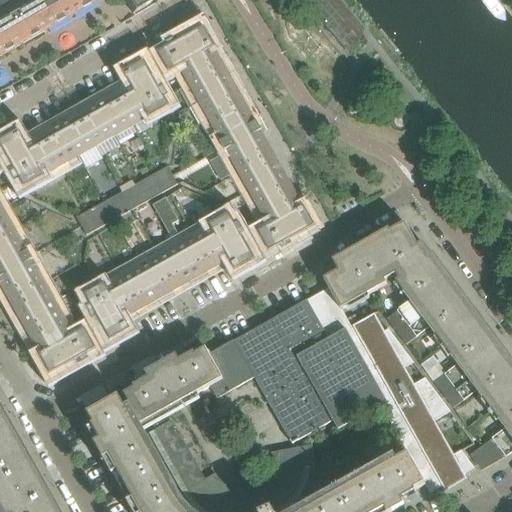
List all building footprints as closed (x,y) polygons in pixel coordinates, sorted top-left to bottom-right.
[(0,0),(0,57),(53,27),(98,2),(98,1),(97,0),(0,0)] [(123,0),(132,14),(152,2),(154,5),(160,2),(158,0),(123,0)] [(331,0),(304,0),(318,17),(351,56),(361,36),(331,0)] [(180,69),(214,50),(215,49),(212,44),(209,46),(202,35),(206,33),(204,30),(198,33),(196,28),(175,40),(177,44),(158,55),(169,75),(180,69)] [(190,87),(224,68),(214,50),(180,69),(190,87)] [(169,109),(159,90),(163,87),(151,67),(147,69),(144,63),(124,74),(130,85),(149,118),(150,120),(169,109)] [(199,104),(234,85),(224,68),(190,87),(199,104)] [(149,118),(130,85),(113,95),(132,128),(149,118)] [(210,122),(244,103),(234,85),(199,104),(210,122)] [(132,128),(113,95),(96,104),(114,138),(132,128)] [(263,138),(244,103),(210,122),(219,139),(236,129),(246,147),(263,138)] [(114,138),(96,104),(78,114),(97,148),(114,138)] [(97,148),(78,114),(60,125),(78,158),(97,148)] [(78,158),(60,125),(42,134),(61,168),(78,158)] [(273,156),(263,138),(246,147),(236,129),(219,139),(239,175),(273,156)] [(44,178),(44,177),(25,144),(19,133),(0,143),(0,145),(3,150),(0,151),(0,154),(10,173),(14,171),(25,190),(44,178)] [(61,168),(42,134),(25,144),(44,177),(61,168)] [(249,192),(283,173),(273,156),(239,175),(230,180),(233,186),(242,180),(249,192)] [(221,181),(231,176),(221,158),(211,164),(221,181)] [(173,178),(168,169),(156,175),(161,184),(173,178)] [(259,210),(293,191),(283,173),(249,192),(259,210)] [(161,184),(156,175),(144,182),(149,191),(161,184)] [(178,186),(173,178),(161,184),(166,193),(178,186)] [(149,191),(144,182),(135,187),(133,188),(138,197),(149,191)] [(166,193),(161,184),(149,191),(154,200),(166,193)] [(138,197),(133,188),(122,194),(127,203),(138,197)] [(154,200),(149,191),(138,197),(143,206),(150,202),(154,200)] [(269,228),(303,209),(293,191),(259,210),(269,228)] [(127,203),(122,194),(112,200),(117,209),(127,203)] [(143,206),(138,197),(127,203),(132,212),(143,206)] [(153,206),(175,246),(182,242),(173,226),(179,222),(166,199),(153,206)] [(117,209),(112,200),(108,202),(101,206),(106,215),(117,209)] [(132,212),(127,203),(117,209),(122,218),(132,212)] [(106,215),(101,206),(89,213),(94,222),(106,215)] [(310,231),(315,228),(313,225),(310,226),(304,215),(307,213),(304,208),(303,209),(269,228),(258,234),(269,254),(289,243),(291,247),(312,235),(310,231)] [(122,218),(117,209),(106,215),(111,224),(118,220),(122,218)] [(0,235),(13,228),(4,211),(0,213),(0,235)] [(94,222),(89,213),(77,219),(82,228),(94,222)] [(111,224),(106,215),(94,222),(99,230),(111,224)] [(256,254),(244,233),(240,235),(229,216),(211,226),(230,262),(229,262),(235,273),(255,262),(252,256),(256,254)] [(99,230),(94,222),(82,228),(87,237),(99,230)] [(425,260),(405,225),(375,242),(374,239),(364,245),(365,247),(334,265),(339,273),(324,281),(329,290),(339,308),(369,291),(371,295),(387,286),(385,282),(397,276),(399,280),(425,260)] [(230,262),(211,226),(193,236),(212,272),(229,262),(230,262)] [(34,265),(13,228),(0,235),(0,260),(7,256),(18,275),(34,265)] [(212,272),(193,236),(182,242),(175,246),(194,281),(212,272)] [(194,281),(175,246),(157,257),(176,292),(194,281)] [(45,284),(34,265),(18,275),(7,256),(0,260),(0,283),(11,304),(45,284)] [(480,321),(460,294),(462,293),(436,258),(434,259),(432,256),(425,260),(399,280),(409,294),(406,297),(410,303),(397,313),(398,313),(387,321),(406,346),(416,338),(417,338),(430,329),(434,335),(438,333),(447,345),(480,321)] [(176,292),(157,257),(139,266),(159,301),(176,292)] [(159,301),(139,266),(122,276),(141,311),(159,301)] [(141,311),(122,276),(104,287),(123,321),(124,321),(141,311)] [(21,321),(55,302),(45,284),(11,304),(21,321)] [(123,321),(104,287),(85,297),(96,316),(92,318),(104,339),(108,337),(111,343),(131,331),(124,321),(123,321)] [(338,432),(381,407),(386,405),(415,456),(410,458),(425,487),(430,495),(474,470),(461,452),(454,458),(435,424),(450,414),(425,380),(414,386),(405,369),(414,365),(388,331),(385,333),(375,316),(377,316),(376,314),(351,329),(339,308),(329,290),(234,343),(209,356),(223,380),(210,387),(217,399),(254,378),(292,445),(333,422),(338,432)] [(31,339),(65,320),(55,302),(21,321),(31,339)] [(41,356),(74,337),(65,320),(31,339),(41,356)] [(511,360),(511,358),(502,346),(500,348),(480,321),(447,345),(456,358),(453,360),(458,367),(445,376),(445,377),(434,385),(453,410),(464,402),(477,393),(482,399),(485,396),(495,409),(511,396),(511,360)] [(77,361),(96,351),(85,331),(74,337),(41,356),(39,356),(51,376),(56,373),(58,377),(80,365),(77,361)] [(397,511),(405,508),(401,500),(425,487),(410,458),(409,456),(397,462),(395,457),(380,465),(377,460),(331,486),(309,479),(308,473),(313,471),(314,459),(312,446),(274,454),(274,457),(274,464),(272,471),(269,478),(264,483),(258,488),(252,491),(244,493),(237,493),(236,504),(229,502),(221,499),(214,495),(208,489),(203,482),(170,422),(141,439),(133,424),(139,421),(142,426),(210,387),(223,380),(209,356),(206,350),(181,364),(177,357),(145,374),(150,382),(89,416),(103,441),(95,445),(113,477),(120,473),(136,500),(128,504),(132,511),(397,511)] [(511,396),(495,409),(504,422),(501,424),(506,431),(492,441),(492,442),(482,448),(470,457),(478,468),(482,473),(506,459),(511,454),(511,396)] [(0,457),(18,448),(3,421),(0,415),(0,457)] [(45,495),(39,485),(18,448),(0,457),(0,511),(34,511),(49,504),(48,501),(45,503),(41,497),(45,495)]
